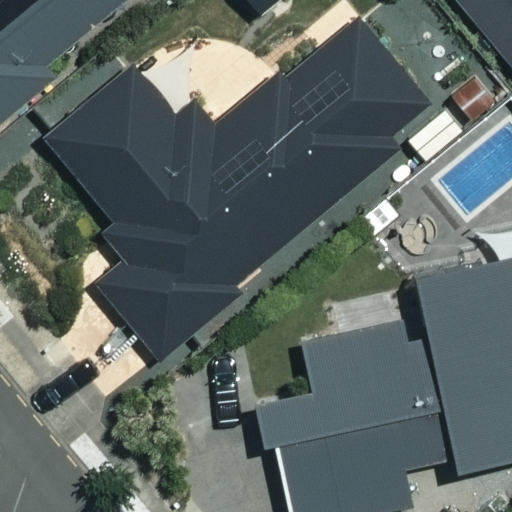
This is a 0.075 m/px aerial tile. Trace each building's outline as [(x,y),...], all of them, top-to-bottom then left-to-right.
[(117,0),(0,0),(0,118),(47,77),(40,69),(117,0)] [(272,0),(244,0),(255,14),(272,0)] [(511,0),(457,0),(511,68),(511,0)] [(423,104),(352,16),(211,130),(188,102),(169,117),(128,66),(42,135),(134,249),(92,283),(155,360),(229,301),(220,291),(391,153),(379,139),(423,104)] [(511,252),(405,277),(414,313),(296,340),(307,388),(256,400),(282,511),(360,511),(401,503),(393,466),(445,454),(448,467),(511,452),(511,252)]
